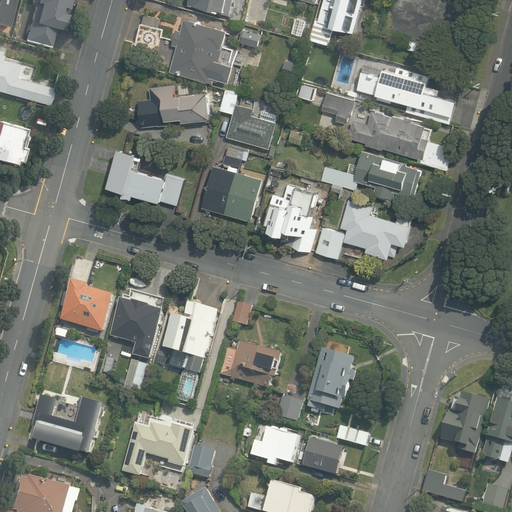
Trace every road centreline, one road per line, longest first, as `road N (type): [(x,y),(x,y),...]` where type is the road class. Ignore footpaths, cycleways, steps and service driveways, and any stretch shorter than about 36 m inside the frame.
road 1 (residential): [(52,216),(439,322)]
road 2 (residential): [(511,68),(439,322)]
road 3 (secondary): [(112,0),(52,216)]
road 4 (residential): [(386,511),(439,322)]
road 5 (secondary): [(52,216),(0,400)]
